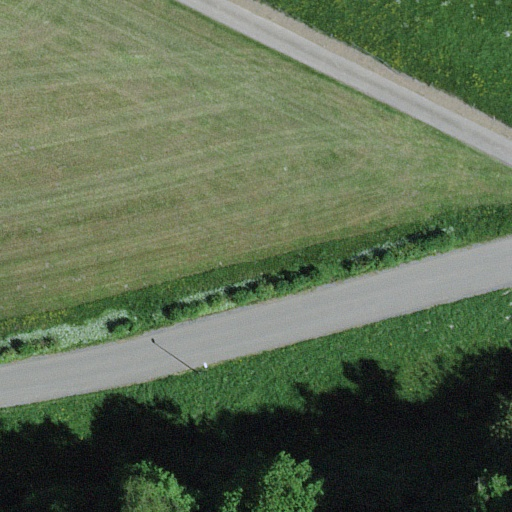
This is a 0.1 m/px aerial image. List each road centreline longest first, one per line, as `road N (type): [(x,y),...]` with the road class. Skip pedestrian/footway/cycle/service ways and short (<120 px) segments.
road 1 (residential): [(0,389),(99,373),(511,263)]
road 2 (track): [(511,158),(205,0)]
